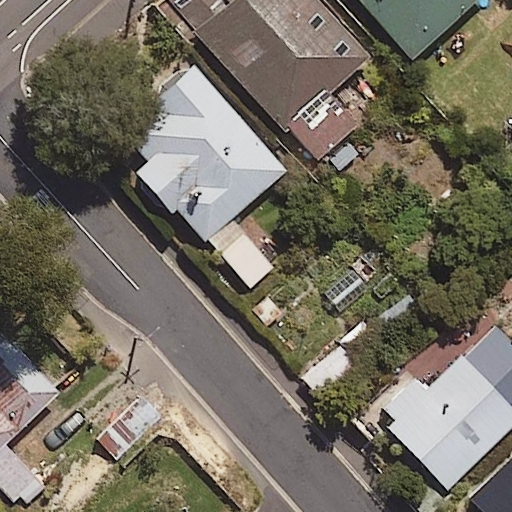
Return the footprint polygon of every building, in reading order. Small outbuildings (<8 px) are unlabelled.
[(174,0),(170,5),(318,160),(357,123),(330,95),(369,58),(313,0),(174,0)] [(479,0),(358,0),(412,60),(479,0)] [(232,220),(286,171),(186,60),(152,91),(161,102),(111,147),(171,214),(178,208),(250,288),(274,266),(232,220)] [(0,493),(12,506),(21,497),(27,502),(44,487),(4,445),(61,391),(0,326),(0,493)] [(511,346),(494,328),(428,394),(413,378),(381,410),(394,424),(388,429),(448,490),(511,427),(511,346)] [(339,341),(296,379),(315,400),(358,362),(339,341)] [(140,394),(93,438),(113,460),(160,416),(140,394)] [(511,511),(511,459),(469,499),(481,511),(511,511)]
